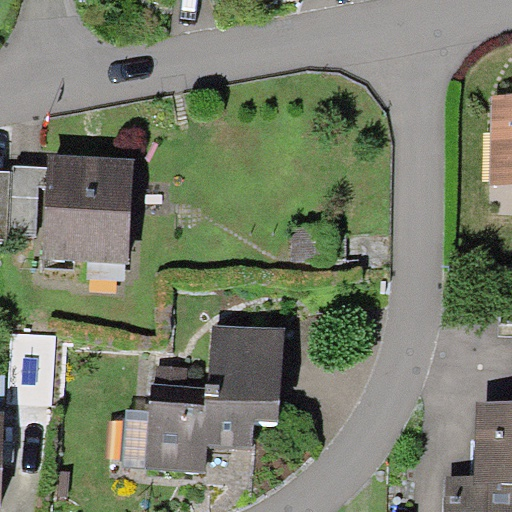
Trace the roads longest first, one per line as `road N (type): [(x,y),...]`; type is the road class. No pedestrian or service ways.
road 1 (residential): [(275,511),(362,446),(408,327),(417,78),(408,18)]
road 2 (residential): [(408,18),(53,79)]
